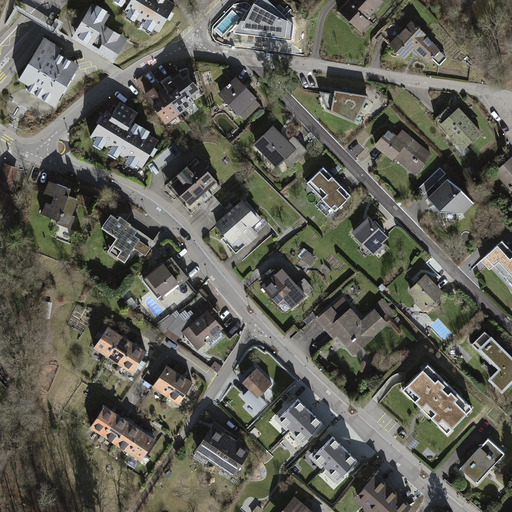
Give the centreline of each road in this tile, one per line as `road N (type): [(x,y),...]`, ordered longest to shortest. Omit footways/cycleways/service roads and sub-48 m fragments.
road 1 (residential): [(248,58),(511,328)]
road 2 (residential): [(40,156),(145,204),(257,326)]
road 3 (residential): [(248,58),(504,95)]
road 4 (residential): [(257,326),(436,494)]
road 5 (residential): [(257,326),(179,437)]
